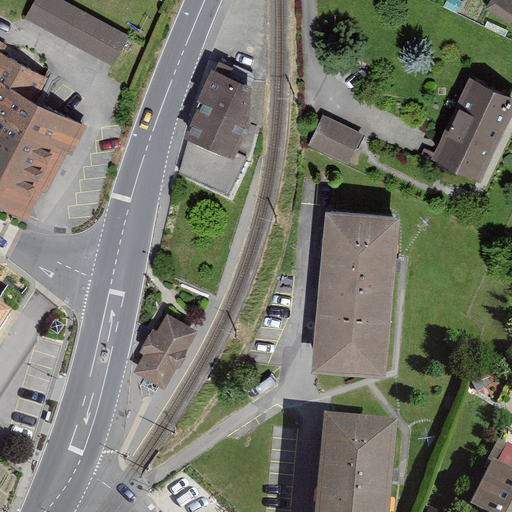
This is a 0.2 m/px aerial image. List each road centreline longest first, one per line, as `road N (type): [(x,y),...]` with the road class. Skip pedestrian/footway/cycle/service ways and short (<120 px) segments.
road 1 (primary): [(205,0),(159,123),(117,288)]
road 2 (primary): [(117,288),(75,453)]
road 3 (residential): [(0,235),(117,288)]
